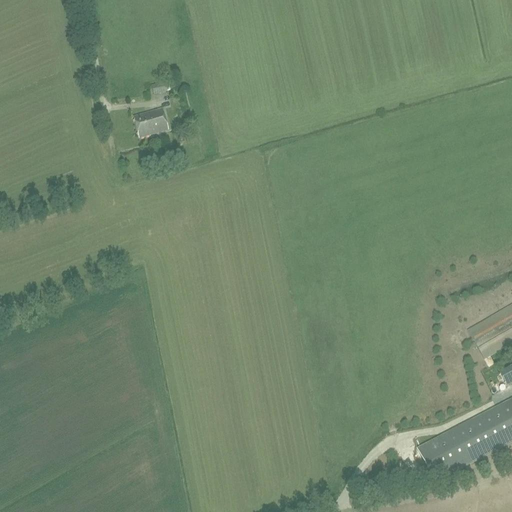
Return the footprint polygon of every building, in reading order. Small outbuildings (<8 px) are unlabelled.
[(163,83),(152,86),(154,94),(165,92),(163,83)] [(138,139),(167,131),(161,110),(132,117),(138,139)] [(194,122),(189,123),(189,121),(179,123),(181,132),(192,130),(191,129),(195,128),(194,122)] [(511,304),(466,331),(472,341),(482,360),(487,368),(493,364),(489,356),(506,347),(509,354),(511,353),(511,304)] [(511,400),(417,450),(434,482),(511,441),(511,400)]
